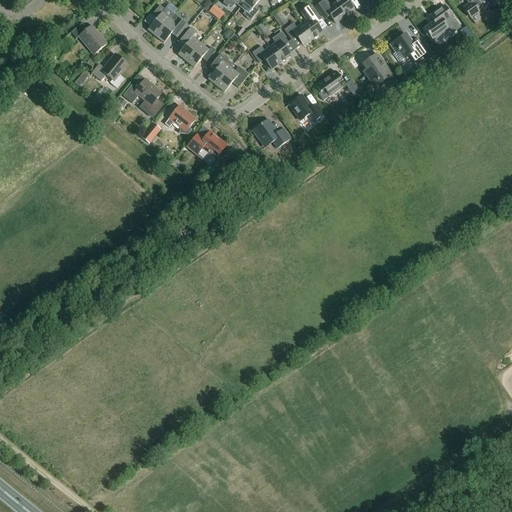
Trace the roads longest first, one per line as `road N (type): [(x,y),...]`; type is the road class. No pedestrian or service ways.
road 1 (unclassified): [(418,0),(356,45),(329,50),(224,118),(142,50),(101,0)]
road 2 (track): [(0,392),(141,292)]
